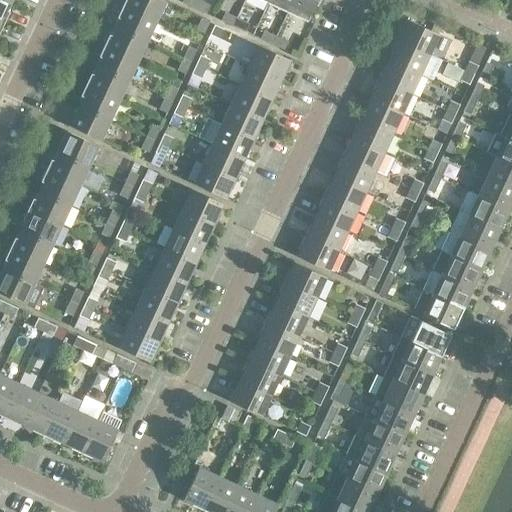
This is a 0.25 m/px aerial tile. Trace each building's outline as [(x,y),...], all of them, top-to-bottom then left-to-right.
[(6,10),(10,2),(6,0),(0,0),(0,20),(3,22),(9,11),(6,10)] [(124,0),(122,6),(155,22),(165,1),(162,0),(124,0)] [(209,5),(198,0),(196,0),(193,7),(205,13),(209,5)] [(287,12),(292,0),(268,0),(267,3),(287,12)] [(292,0),(287,12),(307,21),(315,5),(317,6),(319,0),(292,0)] [(146,41),(155,22),(122,6),(116,17),(119,18),(115,27),(146,41)] [(232,26),(236,18),(224,12),(221,20),(232,26)] [(201,18),(201,19),(196,29),(204,33),(209,22),(201,18)] [(248,23),(236,18),(232,26),(245,31),(248,23)] [(406,20),(397,40),(429,55),(438,34),(406,20)] [(214,25),(209,35),(218,39),(223,29),(214,25)] [(137,61),(146,41),(115,27),(111,35),(109,34),(103,45),(137,61)] [(272,44),(276,36),(264,30),(260,38),(272,44)] [(438,77),(454,37),(442,32),(425,72),(438,77)] [(287,41),(276,36),(272,44),(284,49),(287,41)] [(420,74),(429,55),(397,40),(388,59),(420,74)] [(128,80),(137,61),(103,45),(98,56),(100,57),(97,66),(128,80)] [(258,45),(248,65),(280,80),(289,60),(258,45)] [(188,46),(182,58),(190,62),(196,50),(188,46)] [(200,55),(195,65),(204,69),(209,59),(200,55)] [(185,74),(190,62),(182,58),(177,70),(185,74)] [(411,94),(420,74),(388,59),(379,79),(411,94)] [(468,61),(464,70),(473,75),(477,65),(468,61)] [(493,65),(486,62),(479,77),(486,80),(493,65)] [(200,78),(204,69),(195,65),(191,74),(200,78)] [(271,100),(280,80),(248,65),(239,85),(271,100)] [(119,100),(128,80),(97,66),(93,74),(90,73),(85,84),(119,100)] [(469,84),(473,75),(464,70),(460,80),(469,84)] [(173,78),(164,97),(172,101),(181,81),(173,78)] [(402,113),(411,94),(379,79),(370,98),(402,113)] [(484,85),(477,82),(476,82),(470,96),(477,100),(484,85)] [(110,120),(119,100),(85,84),(80,95),(82,97),(78,105),(110,120)] [(262,119),(271,100),(239,85),(230,105),(262,119)] [(182,94),(177,104),(186,108),(191,98),(182,94)] [(470,114),(477,100),(470,96),(463,111),(470,114)] [(166,113),(172,101),(164,97),(158,109),(166,113)] [(392,133),(402,113),(370,98),(361,118),(392,133)] [(450,100),(446,110),(455,114),(459,104),(450,100)] [(177,127),(186,108),(177,104),(168,123),(177,127)] [(100,140),(110,120),(78,105),(69,125),(100,140)] [(253,139),(262,119),(230,105),(221,124),(253,139)] [(450,123),(455,114),(446,110),(441,119),(450,123)] [(511,116),(509,115),(500,134),(511,139),(511,116)] [(383,152),(392,133),(361,118),(351,138),(383,152)] [(465,124),(459,121),(458,121),(451,136),(459,139),(465,124)] [(151,124),(146,136),(154,140),(159,128),(151,124)] [(244,158),(253,139),(221,124),(212,144),(244,158)] [(66,131),(57,151),(88,166),(98,146),(66,131)] [(172,138),(164,134),(163,133),(159,143),(168,148),(172,138)] [(511,163),(511,139),(500,134),(496,133),(487,152),(496,156),(511,163)] [(148,152),(154,140),(146,136),(140,148),(148,152)] [(452,154),(459,139),(451,136),(444,150),(452,154)] [(374,172),(383,152),(351,138),(342,157),(374,172)] [(441,144),(440,143),(432,139),(428,149),(437,153),(441,144)] [(159,167),(168,148),(159,143),(150,163),(159,167)] [(234,178),(244,158),(212,144),(203,163),(234,178)] [(432,162),(437,153),(428,149),(423,158),(432,162)] [(79,186),(88,166),(57,151),(53,160),(50,159),(45,170),(79,186)] [(511,187),(511,163),(496,156),(487,176),(511,187)] [(365,192),(374,172),(342,157),(333,177),(365,192)] [(447,163),(441,160),(440,160),(433,175),(440,178),(447,163)] [(225,198),(234,178),(203,163),(193,183),(225,198)] [(70,205),(79,186),(45,170),(40,181),(42,182),(38,191),(70,205)] [(130,171),(124,182),(132,186),(138,175),(130,171)] [(434,193),(440,178),(433,175),(426,189),(434,193)] [(508,209),(511,200),(511,187),(487,176),(478,196),(508,209)] [(356,211),(365,192),(333,177),(324,196),(356,211)] [(142,179),(138,189),(147,193),(151,183),(142,179)] [(414,179),(409,188),(418,192),(423,183),(414,179)] [(127,198),(132,186),(124,182),(119,195),(127,198)] [(414,202),(418,192),(409,188),(405,197),(414,202)] [(142,202),(147,193),(138,189),(133,198),(142,202)] [(222,204),(191,189),(181,209),(213,224),(222,204)] [(61,225),(70,205),(38,191),(35,199),(32,198),(27,209),(61,225)] [(498,229),(508,209),(478,196),(469,191),(459,211),(498,229)] [(347,231),(356,211),(324,196),(315,216),(347,231)] [(429,203),(421,200),(415,214),(422,218),(429,203)] [(52,244),(61,225),(27,209),(22,220),(24,221),(20,230),(52,244)] [(204,243),(213,224),(181,209),(172,229),(204,243)] [(112,210),(106,221),(114,225),(119,214),(112,210)] [(489,249),(498,229),(459,211),(450,231),(489,249)] [(415,232),(422,218),(415,214),(408,229),(415,232)] [(338,250),(347,231),(315,216),(306,236),(338,250)] [(133,223),(125,219),(124,218),(119,228),(129,232),(133,223)] [(395,218),(391,227),(400,231),(405,222),(395,218)] [(108,238),(114,225),(106,221),(100,234),(108,238)] [(396,241),(400,231),(391,227),(387,237),(396,241)] [(124,242),(129,232),(119,228),(115,237),(124,242)] [(195,263),(204,243),(172,229),(163,248),(195,263)] [(43,264),(52,244),(20,230),(16,238),(14,237),(9,248),(43,264)] [(480,269),(489,249),(450,231),(441,251),(450,255),(480,269)] [(328,270),(338,250),(306,236),(296,256),(328,270)] [(411,242),(404,239),(403,239),(396,254),(404,257),(411,242)] [(34,284),(43,264),(9,248),(4,259),(6,260),(2,269),(34,284)] [(186,283),(195,263),(163,248),(154,268),(186,283)] [(93,249),(88,261),(96,265),(101,253),(93,249)] [(397,272),(404,257),(396,254),(390,268),(397,272)] [(471,288),(480,269),(450,255),(441,275),(471,288)] [(115,262),(106,258),(106,257),(101,267),(110,271),(115,262)] [(377,257),(373,266),(382,271),(386,261),(377,257)] [(90,277),(96,265),(88,261),(82,273),(90,277)] [(293,262),(284,282),(316,297),(325,277),(293,262)] [(378,280),(382,271),(373,266),(368,276),(378,280)] [(101,291),(110,271),(101,267),(92,287),(101,291)] [(177,302),(186,283),(154,268),(145,287),(177,302)] [(0,292),(24,304),(34,284),(2,269),(0,273),(0,292)] [(462,308),(471,288),(441,275),(432,270),(423,289),(462,308)] [(394,277),(387,274),(377,295),(385,298),(394,277)] [(307,317),(316,297),(284,282),(275,302),(307,317)] [(167,322),(177,302),(145,287),(136,307),(167,322)] [(75,288),(70,300),(78,304),(83,292),(75,288)] [(452,329),(462,308),(423,289),(413,310),(452,329)] [(97,301),(88,297),(87,297),(83,306),(92,310),(97,301)] [(72,316),(78,304),(70,300),(64,312),(72,316)] [(298,336),(307,317),(275,302),(266,321),(298,336)] [(17,308),(8,304),(4,313),(13,317),(17,308)] [(355,304),(351,313),(360,318),(365,308),(355,304)] [(366,320),(373,323),(380,308),(373,305),(366,320)] [(88,320),(92,310),(83,306),(79,316),(88,320)] [(158,341),(167,322),(136,307),(127,326),(158,341)] [(356,327),(360,318),(351,313),(347,323),(356,327)] [(401,336),(410,340),(440,354),(450,334),(410,316),(401,336)] [(43,331),(47,322),(38,318),(33,327),(43,331)] [(289,356),(298,336),(266,321),(257,341),(289,356)] [(57,327),(47,322),(43,331),(52,336),(57,327)] [(364,324),(357,339),(364,342),(371,328),(364,324)] [(149,361),(158,341),(127,326),(117,347),(149,361)] [(82,349),(86,340),(77,336),(72,345),(82,349)] [(431,374),(440,354),(410,340),(401,336),(391,355),(431,374)] [(357,357),(364,342),(357,339),(350,354),(357,357)] [(96,345),(86,340),(82,349),(91,354),(96,345)] [(279,375),(289,356),(257,341),(248,361),(279,375)] [(342,357),(346,347),(337,343),(333,352),(342,357)] [(337,366),(342,357),(333,352),(328,362),(337,366)] [(121,368),(125,359),(116,354),(112,363),(121,368)] [(422,394),(431,374),(391,355),(382,375),(422,394)] [(135,363),(125,359),(121,368),(131,372),(135,363)] [(270,395),(279,375),(248,361),(239,380),(270,395)] [(352,367),(345,364),(338,379),(346,382),(352,367)] [(0,413),(4,415),(18,384),(0,374),(0,413)] [(413,413),(422,394),(382,375),(373,395),(413,413)] [(339,397),(346,382),(338,379),(331,393),(339,397)] [(261,415),(270,395),(239,380),(229,400),(261,415)] [(319,382),(315,392),(324,396),(328,386),(319,382)] [(23,424),(38,393),(18,384),(4,415),(23,424)] [(319,405),(324,396),(315,392),(310,401),(319,405)] [(43,433),(57,402),(38,393),(23,424),(43,433)] [(62,443),(77,411),(81,402),(62,393),(57,402),(43,433),(62,443)] [(404,433),(413,413),(373,395),(364,415),(404,433)] [(82,452),(97,420),(102,409),(103,405),(84,396),(81,402),(77,411),(62,443),(82,452)] [(330,405),(323,420),(331,423),(337,409),(330,405)] [(234,424),(240,412),(227,406),(221,418),(234,424)] [(102,409),(97,420),(82,452),(102,461),(117,429),(121,420),(102,411),(103,409),(102,409)] [(247,438),(255,420),(256,419),(247,415),(238,434),(247,438)] [(394,453),(404,433),(364,415),(355,434),(394,453)] [(324,438),(331,423),(323,420),(316,435),(324,438)] [(310,426),(309,426),(301,422),(296,431),(305,436),(310,426)] [(282,442),(286,433),(276,429),(272,438),(282,442)] [(295,438),(286,433),(282,442),(291,447),(295,438)] [(385,472),(394,453),(355,434),(346,454),(385,472)] [(319,448),(313,445),(312,444),(305,459),(312,462),(319,448)] [(376,492),(385,472),(346,454),(336,474),(376,492)] [(305,477),(312,462),(305,459),(298,474),(305,477)] [(203,508),(218,476),(198,467),(183,499),(203,508)] [(367,511),(376,492),(336,474),(327,493),(367,511)] [(211,511),(225,511),(238,486),(218,476),(203,508),(211,511)] [(301,487),(294,483),(287,498),(294,501),(301,487)] [(249,511),(257,495),(238,486),(225,511),(249,511)] [(366,511),(367,511),(327,493),(318,511),(366,511)] [(273,511),(278,504),(257,495),(249,511),(273,511)] [(289,511),(294,501),(287,498),(280,511),(289,511)]
